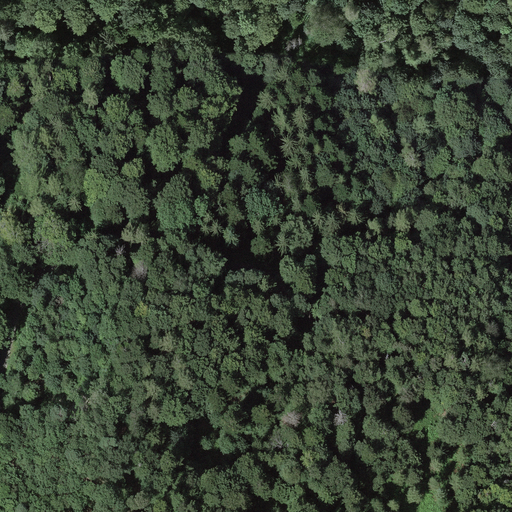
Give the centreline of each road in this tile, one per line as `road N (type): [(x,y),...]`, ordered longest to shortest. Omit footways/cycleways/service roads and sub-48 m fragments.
road 1 (unclassified): [(511,147),(411,201),(311,269),(269,273),(177,240),(120,235),(85,246),(37,278),(8,318),(0,354)]
road 2 (track): [(0,19),(146,40),(246,90),(273,89),(376,0)]
